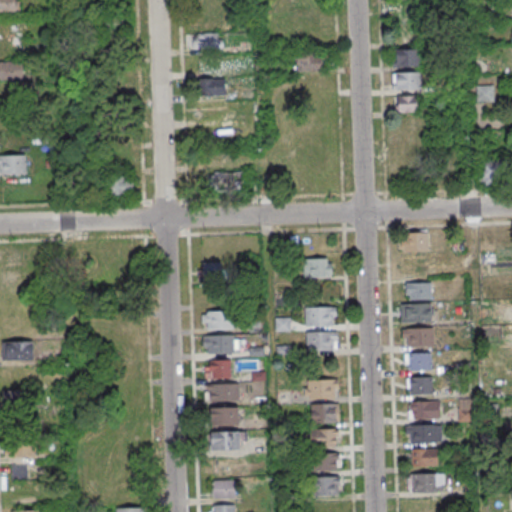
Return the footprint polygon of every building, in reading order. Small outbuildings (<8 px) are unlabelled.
[(0,0),(0,11),(15,12),(15,0),(0,0)] [(101,36),(123,35),(122,19),(100,20),(101,36)] [(193,32),(193,48),(218,48),(218,32),(193,32)] [(421,49),(393,49),(393,67),(421,67),(421,49)] [(320,52),(295,52),(294,70),(320,71),(320,52)] [(23,61),(0,60),(0,81),(23,81),(23,61)] [(392,72),(392,90),(421,90),(421,72),(392,72)] [(225,95),(225,78),(202,78),(202,95),(225,95)] [(476,87),(476,102),(493,102),(493,87),(476,87)] [(416,111),(416,95),(397,95),(397,111),(416,111)] [(0,173),(26,174),(26,155),(0,154),(0,173)] [(476,180),(499,186),(507,161),(484,155),(476,180)] [(242,189),(242,172),(213,172),(213,189),(242,189)] [(108,197),(133,197),(133,178),(108,178),(108,197)] [(429,231),(399,231),(399,252),(429,252),(429,231)] [(28,250),(1,250),(1,286),(28,286),(28,250)] [(303,277),(331,277),(331,258),(303,258),(303,277)] [(199,262),(199,282),(221,282),(221,262),(199,262)] [(119,276),(120,268),(112,266),(111,273),(119,276)] [(432,282),(406,282),(406,299),(432,299),(432,282)] [(431,304),(401,304),(401,321),(431,321),(431,304)] [(336,307),(305,307),(305,326),(336,326),(336,307)] [(232,311),(202,311),(202,329),(232,329),(232,311)] [(434,328),(403,328),(403,346),(434,346),(434,328)] [(306,350),(338,350),(338,331),(306,331),(306,350)] [(203,334),(203,353),(234,353),(234,334),(203,334)] [(33,341),(1,341),(1,360),(33,360),(33,341)] [(404,352),(404,370),(432,370),(432,352),(404,352)] [(232,360),(205,360),(205,378),(232,378),(232,360)] [(407,393),(432,393),(432,376),(407,376),(407,393)] [(306,379),(306,398),(338,398),(338,379),(306,379)] [(205,402),(239,402),(239,384),(205,384),(205,402)] [(0,390),(0,391),(0,411),(31,410),(31,390),(0,390)] [(438,400),(409,400),(409,418),(438,418),(438,400)] [(339,403),(311,403),(311,423),(339,423),(339,403)] [(210,408),(210,426),(239,426),(239,408),(210,408)] [(407,424),(407,442),(441,442),(441,424),(407,424)] [(311,446),(339,446),(339,428),(311,428),(311,446)] [(210,432),(210,450),(240,450),(240,432),(210,432)] [(438,448),(411,448),(411,466),(438,466),(438,448)] [(339,471),(339,454),(313,454),(313,471),(339,471)] [(444,473),(408,473),(408,492),(444,492),(444,473)] [(339,476),(314,476),(314,496),(339,496),(339,476)] [(212,498),(235,498),(235,479),(212,479),(212,498)]
